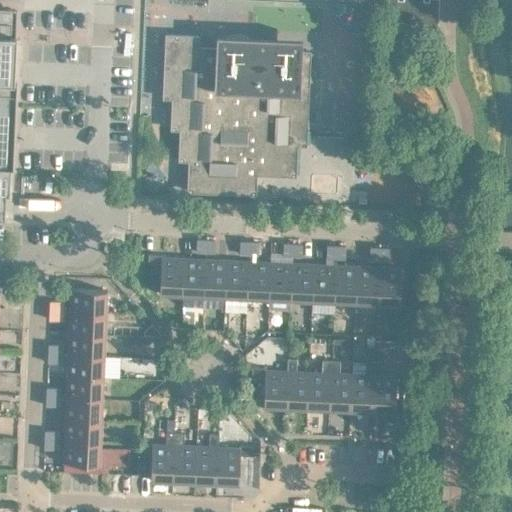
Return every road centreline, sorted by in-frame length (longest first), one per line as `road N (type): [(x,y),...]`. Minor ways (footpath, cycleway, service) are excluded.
road 1 (residential): [(511,240),(91,221)]
road 2 (residential): [(27,505),(35,260)]
road 3 (residential): [(91,221),(98,0)]
road 4 (residential): [(27,505),(200,511)]
road 5 (residential): [(260,511),(287,477),(390,479)]
